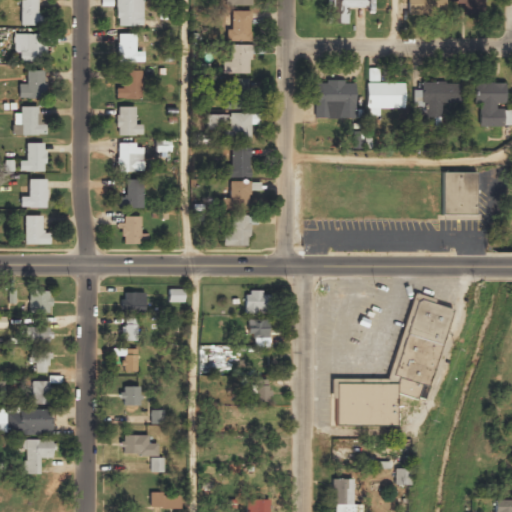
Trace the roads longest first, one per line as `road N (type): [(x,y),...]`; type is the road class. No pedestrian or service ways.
road 1 (residential): [(87,511),(81,0)]
road 2 (secondary): [(0,264),(486,265)]
road 3 (residential): [(286,265),(287,0)]
road 4 (residential): [(303,511),(304,265)]
road 5 (residential): [(511,45),(287,47)]
